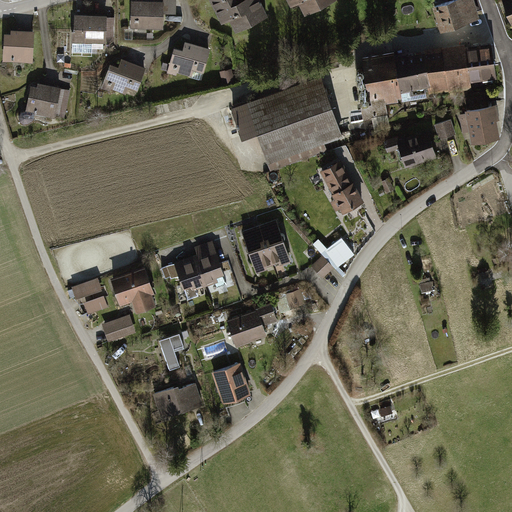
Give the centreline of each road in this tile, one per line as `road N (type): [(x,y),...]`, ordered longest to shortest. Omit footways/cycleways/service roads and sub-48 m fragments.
road 1 (unclassified): [(155,488),(240,436),(292,386),(383,234),(498,151)]
road 2 (residential): [(0,122),(43,270),(155,488)]
road 3 (track): [(10,158),(201,110),(262,80)]
road 4 (track): [(316,347),(412,511)]
road 5 (track): [(511,349),(347,405)]
